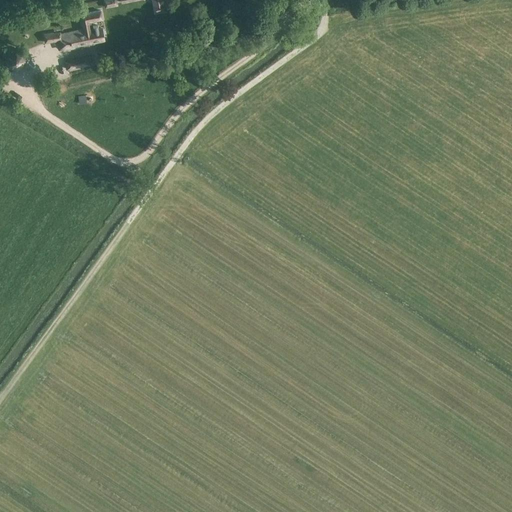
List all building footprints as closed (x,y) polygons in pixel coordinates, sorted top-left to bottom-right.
[(103,0),(105,8),(118,6),(116,0),(103,0)] [(167,12),(164,0),(151,0),(154,14),(167,12)] [(63,50),(63,52),(66,51),(95,45),(94,43),(105,41),(102,27),(98,28),(98,25),(93,26),(93,28),(92,29),(91,23),(103,20),(101,10),(78,15),(81,30),(62,34),(61,31),(43,34),(44,44),(56,42),(58,51),(63,50)] [(8,67),(16,70),(23,68),(27,60),(24,51),(18,48),(8,51),(4,59),(8,67)] [(92,54),(64,61),(66,70),(94,63),(92,54)]
